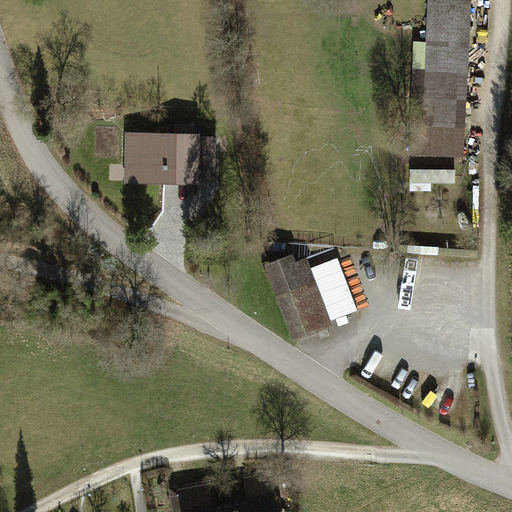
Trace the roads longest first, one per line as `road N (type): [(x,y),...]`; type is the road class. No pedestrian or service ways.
road 1 (unclassified): [(511,458),(492,377),(490,299),(491,134),(503,0)]
road 2 (unclassified): [(253,342),(109,239),(51,179),(0,61)]
road 3 (residential): [(127,459),(252,442),(447,454)]
road 4 (residential): [(253,342),(161,306),(0,262)]
road 5 (unclassified): [(447,454),(253,342)]
